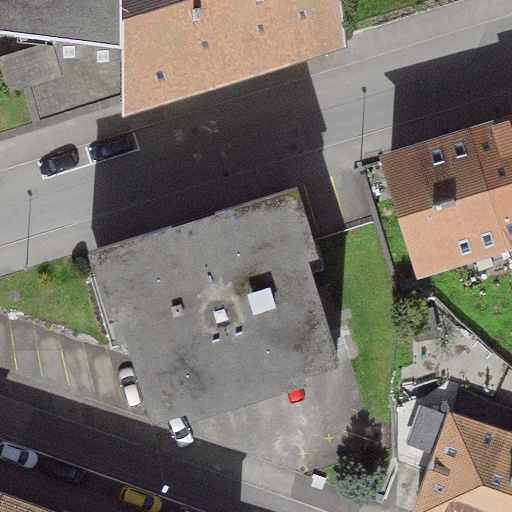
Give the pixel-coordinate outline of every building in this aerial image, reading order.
[(0,0),(0,28),(42,34),(41,44),(0,56),(0,139),(122,102),(120,0),(0,0)] [(120,0),(122,102),(351,33),(343,0),(120,0)] [(343,0),(351,33),(455,0),(343,0)] [(511,119),(472,132),(507,240),(511,238),(511,119)] [(389,157),(422,266),(507,240),(472,132),(389,157)] [(285,188),(99,247),(150,415),(337,357),(285,188)] [(411,441),(424,405),(451,415),(461,386),(447,380),(427,394),(400,403),(398,459),(431,471),(439,452),(411,441)] [(431,471),(416,511),(511,511),(511,425),(511,426),(511,425),(511,435),(451,415),(424,405),(411,441),(439,452),(431,471)] [(59,511),(0,490),(0,511),(59,511)]
